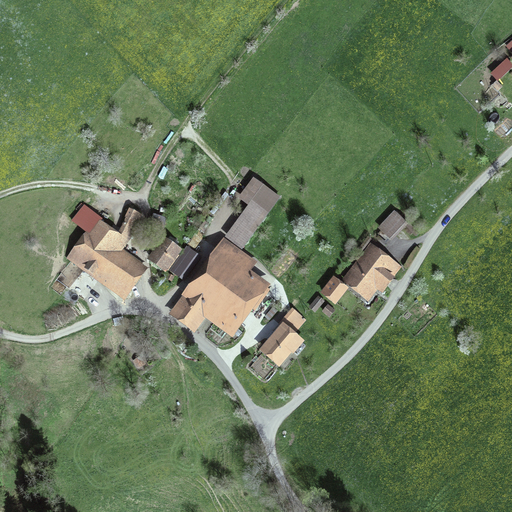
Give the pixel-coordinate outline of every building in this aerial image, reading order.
[(506,62),(493,74),(498,79),(511,67),(506,62)] [(279,198),(267,190),(230,239),(242,248),(279,198)] [(391,238),(405,224),(394,214),(380,228),(391,238)] [(72,253),(110,282),(107,287),(119,295),(141,266),(130,257),(128,261),(116,253),(128,236),(136,221),(128,216),(118,234),(100,220),(72,253)] [(185,247),(192,237),(187,234),(180,244),(185,247)] [(192,237),(185,247),(189,250),(196,240),(192,237)] [(152,259),(168,270),(178,255),(175,253),(178,250),(165,241),(152,259)] [(175,314),(193,327),(206,310),(218,318),(215,322),(229,332),(249,305),(255,309),(269,290),(244,271),(251,262),(226,244),(175,314)] [(186,249),(170,270),(183,280),(199,259),(186,249)] [(399,268),(373,249),(362,264),(360,262),(355,268),(357,270),(348,282),(366,295),(375,284),(382,290),(399,268)] [(335,281),(325,294),(335,302),(345,289),(335,281)] [(324,312),(329,316),(333,311),(328,307),(324,312)] [(290,349),(297,355),(305,346),(280,325),(273,334),(276,336),(264,350),(279,363),(290,349)] [(132,331),(129,338),(140,344),(143,338),(132,331)]
